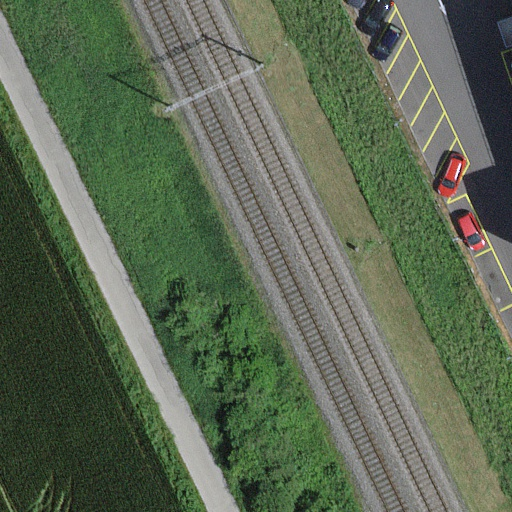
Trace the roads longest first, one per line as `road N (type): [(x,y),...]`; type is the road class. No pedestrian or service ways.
road 1 (unclassified): [(226,511),(0,36)]
road 2 (unclassified): [(511,197),(432,0)]
